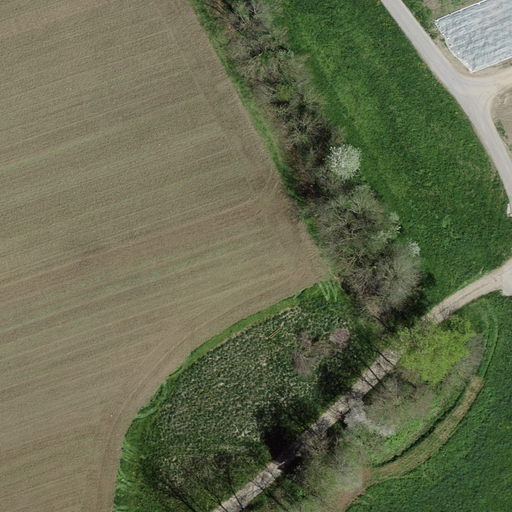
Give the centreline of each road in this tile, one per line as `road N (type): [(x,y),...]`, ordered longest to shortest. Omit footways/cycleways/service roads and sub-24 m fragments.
road 1 (track): [(511,274),(442,309),(226,511)]
road 2 (track): [(390,0),(466,99),(511,187)]
